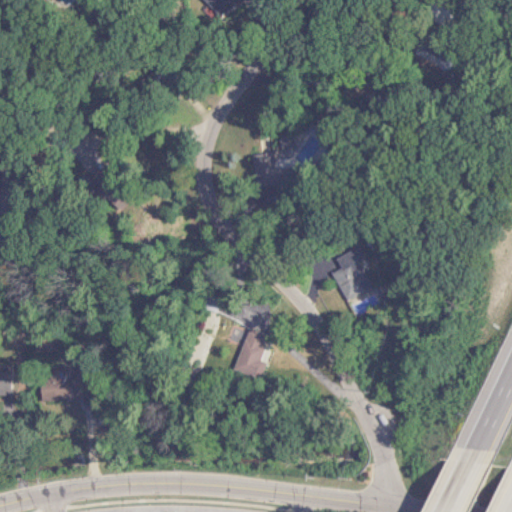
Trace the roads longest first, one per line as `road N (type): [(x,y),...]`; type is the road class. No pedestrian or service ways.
road 1 (residential): [(372,511),(366,462),(316,354),(277,293),(237,262),(210,223),(196,200),(194,175),(220,101),(247,70),(345,0)]
road 2 (residential): [(0,510),(132,492),(353,511)]
road 3 (residential): [(0,152),(29,139),(199,143)]
